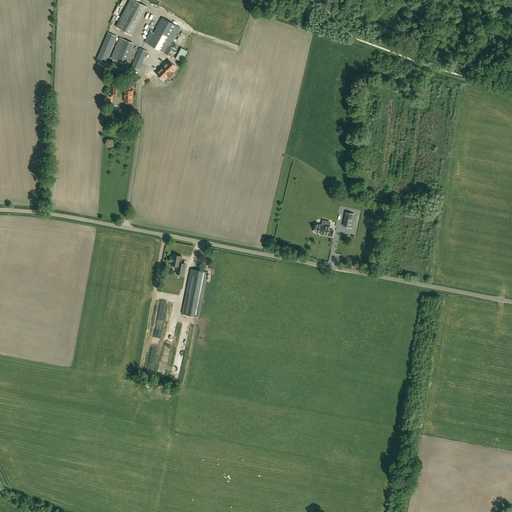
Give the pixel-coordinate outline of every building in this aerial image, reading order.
[(170,57),(175,49),(169,46),(180,28),(162,18),(153,33),(150,32),(145,43),(170,57)] [(105,64),(117,36),(108,33),(97,60),(105,64)] [(124,64),(133,43),(120,38),(112,58),(124,64)] [(139,70),(147,51),(140,48),(131,67),(139,70)] [(162,68),(157,73),(163,80),(168,76),(170,78),(174,74),(172,72),(176,68),(169,61),(168,60),(161,67),(162,68)] [(123,91),(124,91),(124,102),(126,102),(126,103),(130,103),(131,103),(131,102),(132,102),(133,91),(130,91),(130,85),(123,84),(123,91)] [(347,213),(344,226),(352,228),(355,214),(347,213)] [(315,229),(315,232),(323,233),(323,234),(332,236),(333,232),(329,231),(330,226),(322,224),(321,225),(316,224),(315,227),(315,228),(315,229)] [(183,275),(185,266),(186,264),(181,263),(182,256),(173,255),(172,257),(171,257),(170,262),(172,262),(171,265),(178,266),(176,274),(183,275)] [(200,317),(203,300),(208,272),(191,269),(185,296),(182,314),(200,317)]
